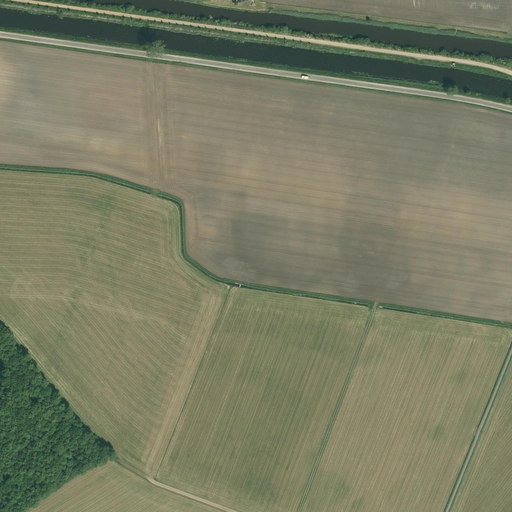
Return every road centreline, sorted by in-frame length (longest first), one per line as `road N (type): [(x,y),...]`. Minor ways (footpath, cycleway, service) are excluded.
road 1 (unclassified): [(0,33),(511,109)]
road 2 (track): [(511,73),(8,0)]
road 3 (track): [(204,0),(511,36)]
road 4 (track): [(298,511),(375,304)]
road 5 (track): [(102,454),(231,511)]
